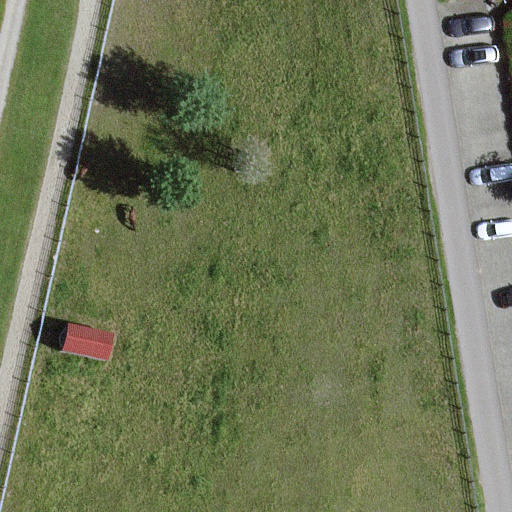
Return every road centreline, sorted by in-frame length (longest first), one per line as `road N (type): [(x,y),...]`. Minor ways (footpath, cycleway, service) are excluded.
road 1 (unclassified): [(507,511),(423,0)]
road 2 (unknown): [(0,416),(90,0)]
